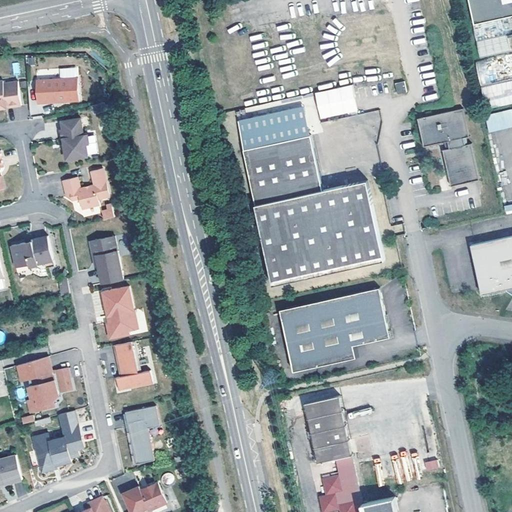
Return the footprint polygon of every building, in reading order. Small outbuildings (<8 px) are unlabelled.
[(511,0),(466,0),(472,24),(469,25),(476,58),(508,51),(505,36),(511,34),(511,0)] [(475,62),(485,109),(511,103),(511,58),(511,55),(490,60),(490,59),(475,62)] [(79,77),(37,80),(39,102),(61,101),(61,100),(66,100),(66,101),(80,100),(79,77)] [(19,81),(5,83),(4,80),(0,81),(0,106),(2,106),(2,108),(22,105),(19,81)] [(395,83),(397,94),(407,92),(404,81),(395,83)] [(353,85),(314,92),(319,119),(357,112),(353,85)] [(239,119),(245,148),(310,134),(304,105),(239,119)] [(469,134),(463,106),(418,116),(424,144),(444,140),(446,147),(443,148),(451,184),(479,178),(471,142),(467,142),(466,135),(469,134)] [(511,123),(511,108),(485,114),(488,128),(511,123)] [(85,134),(82,118),(63,120),(64,129),(62,129),(63,138),(65,138),(66,138),(67,143),(67,145),(66,146),(68,159),(89,155),(87,143),(90,143),(89,134),(85,134)] [(323,190),(311,134),(310,134),(245,148),(274,284),(386,259),(368,180),(323,190)] [(110,196),(104,168),(92,170),(96,184),(91,185),(92,188),(89,189),(86,189),(86,187),(81,188),(79,176),(64,180),(68,196),(73,199),(81,197),(83,208),(101,204),(100,198),(110,196)] [(112,203),(107,204),(108,209),(103,210),(105,218),(115,216),(112,203)] [(506,288),(506,290),(511,288),(511,234),(475,242),(471,243),(481,293),(506,288)] [(30,264),(30,267),(39,265),(39,263),(45,262),(47,268),(55,266),(49,235),(33,239),(33,240),(34,243),(26,245),(25,242),(12,245),(17,267),(30,264)] [(103,282),(125,278),(116,235),(91,240),(94,252),(97,254),(98,257),(100,265),(103,282)] [(60,282),(62,294),(64,294),(70,292),(68,280),(60,282)] [(136,308),(131,284),(106,290),(108,302),(106,302),(109,315),(111,314),(112,317),(113,321),(110,321),(108,324),(111,337),(132,333),(131,329),(140,327),(136,308)] [(391,336),(379,286),(280,308),(294,371),(357,357),(354,344),(391,336)] [(140,371),(143,371),(137,339),(133,340),(140,371)] [(140,371),(133,340),(115,344),(116,352),(118,352),(122,370),(124,369),(124,372),(125,374),(121,375),(118,376),(120,389),(128,387),(128,385),(154,380),(152,369),(143,371),(140,371)] [(122,370),(118,352),(116,352),(121,375),(125,374),(124,372),(124,369),(122,370)] [(55,372),(54,369),(50,355),(19,364),(23,380),(34,377),(36,383),(31,384),(35,397),(40,395),(43,407),(57,403),(56,398),(62,393),(60,386),(63,385),(64,389),(76,386),(70,365),(58,368),(59,371),(57,372),(55,372)] [(33,410),(43,407),(40,395),(35,397),(30,398),(33,410)] [(362,498),(340,395),(306,402),(320,462),(336,458),(339,473),(323,477),(326,494),(341,491),(342,495),(346,494),(347,501),(362,498)] [(156,405),(126,411),(128,425),(130,431),(127,432),(134,463),(155,459),(150,437),(148,427),(160,425),(156,405)] [(51,439),(37,443),(44,471),(52,469),(55,464),(56,464),(74,460),(73,456),(81,454),(79,448),(86,446),(76,409),(61,413),(66,436),(51,439)] [(21,417),(22,424),(35,422),(34,415),(21,417)] [(38,424),(53,420),(51,416),(37,419),(38,424)] [(148,427),(150,437),(162,434),(160,425),(148,427)] [(35,436),(37,443),(51,439),(50,432),(35,436)] [(0,459),(0,484),(0,481),(2,481),(6,480),(6,483),(23,479),(17,454),(0,458),(1,459),(0,459)] [(426,470),(438,468),(437,459),(424,462),(426,470)] [(143,489),(142,487),(140,484),(124,491),(133,511),(134,511),(149,506),(150,508),(168,500),(159,480),(148,485),(149,487),(143,489)] [(325,511),(340,509),(340,511),(399,511),(396,496),(363,503),(362,498),(347,501),(346,494),(342,495),(341,491),(326,494),(320,495),(323,511),(325,511)] [(111,511),(104,495),(90,501),(92,506),(83,511),(111,511)]
